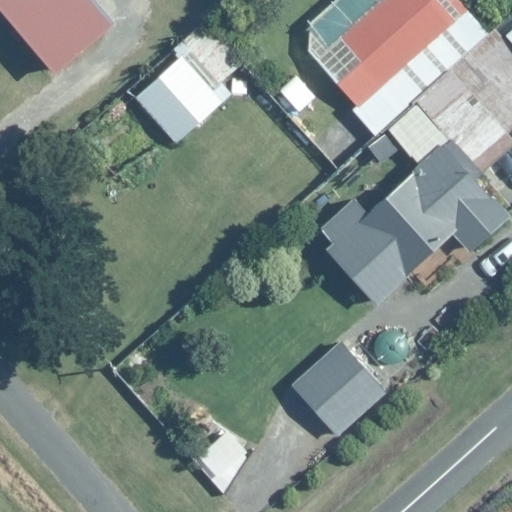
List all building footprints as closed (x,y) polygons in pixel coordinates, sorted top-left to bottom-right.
[(0,0),(0,6),(56,68),(109,19),(91,0),(0,0)] [(330,0),(305,21),(305,51),(371,131),(494,29),(469,0),(330,0)] [(218,81),(242,61),(202,17),(171,44),(177,51),(131,91),(175,141),(229,93),(218,81)] [(511,26),(502,35),(511,45),(511,26)] [(511,132),(504,124),(511,117),(511,49),(494,29),(415,97),(481,172),(511,145),(511,132)] [(322,242),(375,300),(451,230),(469,250),(511,211),(441,133),(322,242)] [(339,341),(291,385),(333,432),(382,389),(339,341)]
